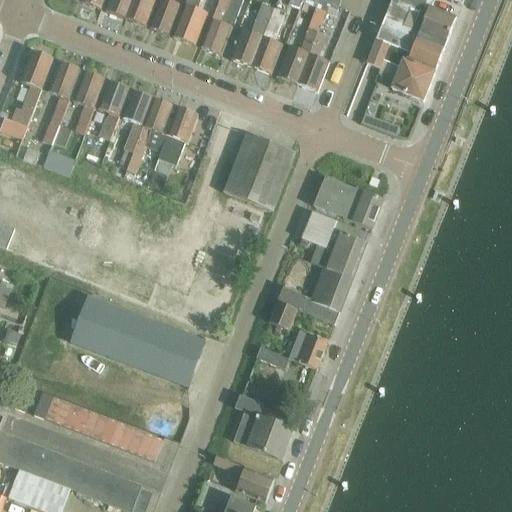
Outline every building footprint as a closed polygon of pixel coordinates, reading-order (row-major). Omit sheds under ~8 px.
[(83,0),(81,5),(101,13),(106,0),(83,0)] [(110,0),(105,14),(126,22),(133,0),(110,0)] [(133,0),(126,22),(147,30),(158,1),(156,0),(133,0)] [(163,0),(151,31),(170,38),(181,9),(171,6),(173,0),(163,0)] [(189,0),(173,39),(196,48),(208,18),(197,14),(202,0),(189,0)] [(221,0),(201,51),(222,59),(233,32),(222,28),(232,0),(221,0)] [(278,0),(277,0),(274,10),(284,14),(288,4),(278,0)] [(317,10),(320,3),(312,0),(297,0),(297,3),(317,10)] [(313,0),(340,10),(343,0),(313,0)] [(393,0),(382,31),(416,44),(409,66),(435,76),(456,20),(431,11),(434,0),(393,0)] [(317,10),(325,13),(332,16),(337,18),(340,10),(337,9),(320,3),(317,10)] [(232,63),(251,70),(274,10),(262,6),(251,36),(243,33),(232,63)] [(274,10),(251,70),(272,78),(283,49),(272,45),(284,14),(274,10)] [(316,11),(309,31),(317,34),(317,35),(319,35),(326,15),(316,11)] [(278,80),(297,88),(317,35),(317,34),(309,31),(300,55),(289,51),(278,80)] [(416,44),(382,31),(368,68),(381,73),(384,65),(401,72),(393,93),(423,104),(435,76),(409,66),(416,44)] [(317,35),(297,88),(318,96),(329,66),(319,62),(328,39),(319,35),(317,35)] [(0,133),(22,142),(44,85),(50,70),(53,63),(33,55),(21,85),(32,89),(22,113),(17,111),(12,124),(5,121),(0,133)] [(58,73),(50,70),(44,85),(52,88),(49,96),(60,100),(43,144),(53,148),(54,145),(61,128),(82,74),(61,66),(58,73)] [(75,134),(76,134),(85,137),(87,132),(106,83),(85,75),(74,106),(85,110),(75,134)] [(99,139),(110,143),(130,93),(109,84),(98,112),(109,116),(107,121),(106,121),(99,139)] [(119,167),(128,170),(154,102),(134,94),(124,121),(135,126),(125,153),(119,167)] [(128,170),(128,173),(136,176),(146,149),(161,155),(168,139),(163,137),(173,109),(154,102),(134,156),(128,170)] [(161,155),(158,161),(176,168),(184,146),(188,147),(198,119),(178,111),(168,139),(161,155)] [(61,128),(54,145),(66,150),(72,132),(61,128)] [(85,137),(76,134),(75,136),(85,140),(76,162),(86,166),(95,144),(93,143),(96,136),(87,132),(85,137)] [(247,137),(224,195),(272,213),(295,155),(247,137)] [(99,142),(96,149),(105,153),(108,145),(99,142)] [(198,149),(194,161),(201,164),(205,152),(198,149)] [(50,153),(44,170),(69,180),(76,163),(50,153)] [(138,188),(147,191),(150,183),(141,180),(138,188)] [(326,180),(314,209),(343,221),(343,222),(372,233),(384,203),(355,191),(355,192),(326,180)] [(284,290),(278,304),(335,328),(366,247),(334,233),(337,225),(313,216),(302,242),(303,242),(301,248),(308,251),(310,245),(319,249),(316,256),(322,259),(318,269),(324,272),(312,302),(284,290)] [(2,283),(0,287),(0,295),(9,299),(13,287),(2,283)] [(9,299),(0,295),(0,308),(5,310),(9,299)] [(71,346),(187,390),(204,345),(88,301),(71,346)] [(269,326),(277,329),(275,334),(280,335),(282,331),(289,334),(298,313),(278,305),(269,326)] [(289,362),(317,373),(328,345),(300,334),(289,362)] [(257,361),(280,370),(286,372),(289,362),(261,352),(257,361)] [(160,462),(169,438),(57,397),(48,421),(160,462)] [(234,445),(282,464),(293,434),(259,421),(264,408),(240,399),(235,412),(245,416),(234,445)] [(0,433),(0,465),(120,511),(133,511),(142,488),(0,433)] [(235,496),(265,507),(275,483),(217,461),(214,469),(241,480),(235,496)] [(210,511),(201,508),(199,511),(253,511),(254,511),(231,503),(227,511),(210,511)]
